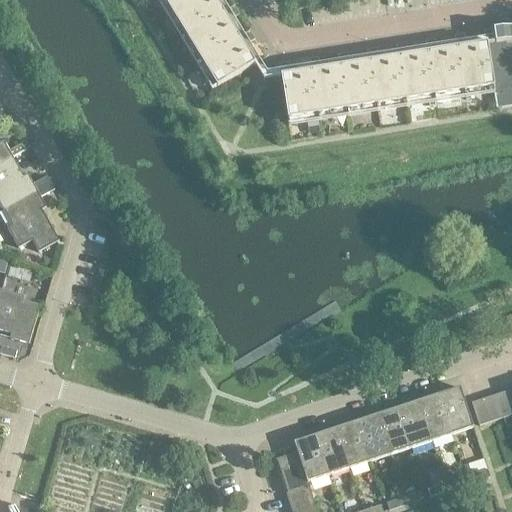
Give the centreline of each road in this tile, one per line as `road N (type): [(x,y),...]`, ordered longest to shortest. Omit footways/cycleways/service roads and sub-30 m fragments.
road 1 (residential): [(38,382),(83,222),(80,203),(0,66)]
road 2 (residential): [(511,350),(233,442)]
road 3 (residential): [(511,6),(285,39),(258,0)]
road 4 (residential): [(233,442),(51,394),(38,382)]
road 5 (residential): [(0,508),(38,382)]
